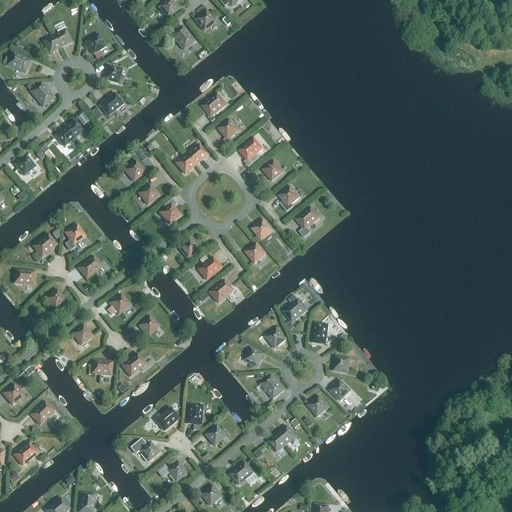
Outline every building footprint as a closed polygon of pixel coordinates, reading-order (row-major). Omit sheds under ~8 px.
[(179,10),(170,0),(167,0),(158,8),(167,19),(179,10)] [(239,0),(218,0),(217,1),(224,9),(229,5),(231,7),(239,0)] [(149,19),(154,15),(150,11),(146,14),(149,19)] [(206,11),(195,21),(204,32),(215,23),(206,11)] [(221,21),(227,27),(230,24),(225,18),(221,21)] [(182,27),(171,36),(183,51),(194,42),(182,27)] [(65,31),(54,36),(60,49),(72,43),(65,31)] [(98,35),(85,43),(93,55),(94,55),(97,60),(102,57),(99,52),(105,48),(98,35)] [(60,49),(54,36),(43,42),(49,54),(60,49)] [(22,51),(26,47),(21,42),(17,46),(22,51)] [(2,64),(24,75),(30,62),(13,54),(10,60),(5,58),(2,64)] [(114,65),(121,61),(118,56),(111,60),(114,65)] [(108,67),(104,81),(118,84),(122,70),(108,67)] [(41,84),(36,88),(32,83),(26,88),(43,108),(54,99),(41,84)] [(99,106),(108,117),(123,105),(114,94),(99,106)] [(215,120),(212,117),(226,106),(217,95),(202,107),(210,117),(208,119),(212,123),(215,120)] [(93,115),(97,120),(102,116),(98,111),(93,115)] [(74,121),(65,129),(74,140),(83,132),(74,121)] [(229,121),(218,130),(226,139),(223,141),(228,147),(232,143),(229,139),(238,132),(229,121)] [(64,148),(74,140),(65,129),(55,137),(64,148)] [(13,136),(17,141),(24,136),(19,131),(13,136)] [(239,152),(246,161),(244,163),(248,168),(253,165),(250,161),(262,150),(254,139),(239,152)] [(199,145),(185,156),(194,167),(208,156),(199,145)] [(45,146),(40,150),(44,154),(48,151),(45,146)] [(145,154),(141,149),(136,154),(139,158),(145,154)] [(26,156),(14,166),(24,177),(35,168),(26,156)] [(185,175),(194,167),(185,156),(176,164),(185,175)] [(145,173),(135,162),(124,171),(134,182),(145,173)] [(283,173),(274,162),(263,171),(272,182),(283,173)] [(159,196),(149,185),(138,194),(147,205),(159,196)] [(292,205),(299,199),(290,188),(279,197),(282,201),(279,204),(287,214),(294,208),(292,205)] [(22,201),(27,197),(24,192),(18,197),(22,201)] [(163,206),(165,209),(160,214),(169,225),(180,216),(173,208),(176,205),(172,199),(163,206)] [(307,229),(319,219),(311,208),(296,221),(303,229),(298,233),(304,240),(310,234),(307,229)] [(263,221),(252,230),(261,241),(272,232),(263,221)] [(85,237),(77,225),(65,234),(70,241),(64,245),(70,253),(76,249),(74,245),(85,237)] [(33,247),(42,258),(57,246),(48,235),(33,247)] [(189,240),(178,249),(187,260),(199,251),(189,240)] [(256,244),(245,254),(254,265),(266,255),(256,244)] [(70,256),(74,261),(79,257),(76,252),(70,256)] [(78,269),(87,280),(102,268),(93,257),(78,269)] [(197,270),(206,281),(221,269),(212,258),(197,270)] [(15,271),(14,285),(33,287),(35,273),(15,271)] [(209,293),(218,304),(232,292),(224,281),(209,293)] [(87,285),(83,289),(87,294),(92,290),(87,285)] [(66,302),(57,291),(45,300),(55,311),(66,302)] [(205,294),(199,299),(202,303),(208,297),(205,294)] [(116,312),(119,315),(130,306),(121,295),(109,304),(112,307),(107,311),(111,316),(116,312)] [(283,313),(292,324),(307,311),(294,296),(288,301),(292,306),(283,313)] [(149,317),(138,327),(149,337),(159,327),(149,317)] [(285,326),(290,332),(294,329),(289,323),(285,326)] [(311,343),(325,345),(328,326),(314,324),(311,343)] [(92,337),(83,325),(72,335),(81,346),(92,337)] [(277,329),(265,338),(275,350),(286,340),(277,329)] [(338,341),(342,346),(349,341),(345,335),(338,341)] [(263,355),(250,349),(244,362),(257,368),(263,355)] [(122,367),(131,378),(145,365),(137,355),(122,367)] [(350,360),(335,358),(333,372),(347,375),(350,360)] [(92,374),(91,375),(111,377),(112,363),(93,361),(92,367),(92,374)] [(30,368),(24,372),(28,377),(34,373),(30,368)] [(273,400),(284,391),(271,376),(260,385),(273,400)] [(372,377),(369,381),(374,385),(377,382),(372,377)] [(340,382),(330,392),(340,402),(350,392),(340,382)] [(14,385),(2,394),(12,406),(23,396),(14,385)] [(319,397),(308,407),(317,418),(328,409),(319,397)] [(30,416),(40,426),(54,412),(44,402),(30,416)] [(187,424),(193,425),(192,431),(200,432),(202,406),(189,405),(187,424)] [(155,421),(164,432),(179,419),(170,409),(155,421)] [(303,422),(309,429),(313,425),(307,419),(303,422)] [(294,421),(290,425),(294,430),(298,427),(294,421)] [(216,426),(205,436),(214,447),(225,438),(216,426)] [(277,435),(286,446),(295,438),(287,428),(277,435)] [(276,454),(286,446),(277,435),(267,443),(276,454)] [(138,452),(148,463),(159,454),(150,443),(138,452)] [(14,456),(22,467),(37,454),(29,444),(14,456)] [(257,460),(263,456),(259,450),(253,455),(257,460)] [(161,457),(163,460),(170,455),(167,452),(161,457)] [(202,459),(205,464),(212,458),(208,454),(202,459)] [(166,464),(169,467),(175,462),(172,458),(166,464)] [(168,474),(175,483),(187,473),(177,462),(167,471),(164,467),(157,473),(162,479),(168,474)] [(230,476),(239,486),(254,474),(245,463),(230,476)] [(8,479),(12,485),(18,480),(14,475),(8,479)] [(69,488),(75,482),(70,477),(64,482),(69,488)] [(212,487),(201,496),(210,507),(222,498),(212,487)] [(92,511),(94,495),(81,494),(78,511),(92,511)] [(45,511),(46,511),(66,511),(69,510),(60,499),(45,511)]
